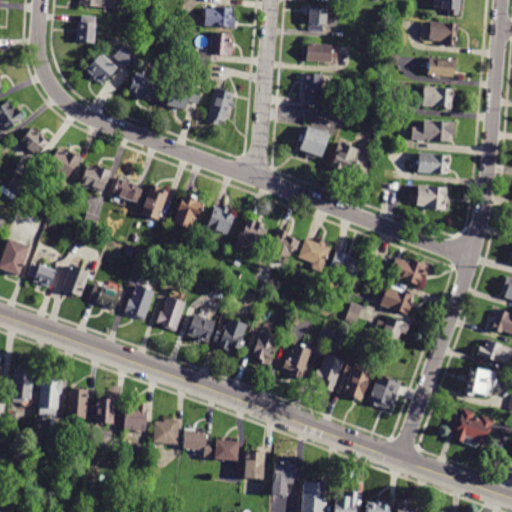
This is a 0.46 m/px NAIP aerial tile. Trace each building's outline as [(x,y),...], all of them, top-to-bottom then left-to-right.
[(442,0),(441,10),(448,11),(448,16),(459,17),(460,0),(442,0)] [(216,6),(216,8),(205,8),(204,25),(234,26),(235,16),(232,16),(232,7),(216,6)] [(311,9),(309,32),(322,33),(322,28),(327,28),(328,11),(311,9)] [(82,15),(96,16),(94,43),(77,41),(78,21),(81,21),(82,15)] [(431,24),(430,41),(446,42),(445,46),(456,47),(457,26),(431,24)] [(212,32),(211,53),(228,54),(228,53),(232,53),(233,41),(230,41),(230,33),(212,32)] [(114,56),(125,43),(137,54),(126,67),(114,56)] [(307,43),(306,60),(330,62),(332,44),(307,43)] [(86,68),(92,73),(91,75),(96,79),(97,78),(103,83),(117,67),(101,52),(86,68)] [(429,59),(428,77),(454,79),(455,61),(429,59)] [(305,73),(303,91),(305,91),(304,104),(319,105),(322,74),(305,73)] [(137,75),(129,94),(149,102),(157,83),(137,75)] [(171,90),(171,92),(166,91),(163,102),(168,103),(167,107),(187,112),(189,103),(198,106),(202,89),(191,86),(189,95),(171,90)] [(215,87),(234,92),(232,101),(234,101),(233,106),(230,106),(226,122),(218,120),(217,124),(208,122),(209,117),(208,117),(215,87)] [(424,88),(423,107),(438,108),(438,111),(451,112),(453,91),(424,88)] [(0,107),(0,126),(4,133),(23,120),(10,101),(0,107)] [(413,129),(412,142),(451,145),(451,135),(454,136),(455,125),(425,122),(424,130),(413,129)] [(307,126),(304,135),(300,134),(298,140),(302,141),(299,149),(321,157),(329,134),(307,126)] [(32,129),(20,143),(37,158),(49,144),(32,129)] [(340,143),(331,167),(354,176),(362,152),(340,143)] [(59,151),(49,168),(67,179),(80,159),(71,154),(69,158),(59,151)] [(420,155),(418,174),(447,176),(448,157),(420,155)] [(88,167),(81,186),(103,194),(111,173),(96,167),(95,170),(88,167)] [(10,185),(20,193),(29,182),(18,174),(10,185)] [(119,179),(113,196),(138,204),(142,191),(137,189),(138,185),(119,179)] [(152,185),(142,215),(159,221),(168,194),(160,191),(161,188),(152,185)] [(419,188),(417,206),(427,207),(427,210),(446,212),(446,206),(448,206),(449,199),(447,199),(447,190),(419,188)] [(183,199),(174,224),(191,230),(196,216),(200,217),(201,212),(198,211),(201,204),(196,203),(198,198),(193,196),(191,202),(183,199)] [(58,203),(54,217),(63,220),(68,207),(58,203)] [(216,208),(208,229),(229,236),(235,218),(228,216),(230,210),(223,207),(222,210),(216,208)] [(88,214),(83,227),(95,232),(100,218),(88,214)] [(248,220),(238,248),(258,255),(266,231),(263,230),(265,226),(248,220)] [(279,230),(268,259),(287,266),(291,254),(295,256),(299,243),(288,239),(290,234),(279,230)] [(8,238),(0,261),(0,267),(19,275),(29,246),(8,238)] [(306,240),(299,259),(314,264),(312,269),(322,272),(331,249),(326,247),(327,244),(320,242),(319,245),(306,240)] [(128,248),(126,254),(132,256),(134,250),(128,248)] [(337,253),(331,270),(344,275),(342,280),(353,283),(361,261),(337,253)] [(396,258),(392,268),(397,269),(394,278),(419,287),(422,280),(425,281),(428,274),(424,273),(427,266),(409,260),(408,262),(396,258)] [(32,266),(28,277),(34,280),(33,283),(50,288),(55,272),(40,266),(39,268),(32,266)] [(71,268),(62,292),(81,299),(89,274),(71,268)] [(501,298),(511,299),(511,278),(505,278),(501,298)] [(95,287),(90,298),(97,301),(96,304),(114,312),(120,296),(103,289),(102,290),(95,287)] [(137,287),(132,302),(129,300),(125,314),(145,321),(155,293),(137,287)] [(389,289),(382,306),(408,316),(416,296),(407,293),(406,295),(389,289)] [(168,298),(163,313),(161,312),(157,325),(177,331),(186,304),(168,298)] [(353,304),(346,321),(357,325),(363,308),(353,304)] [(272,306),(266,321),(272,323),(278,308),(272,306)] [(511,315),(499,311),(491,334),(500,337),(502,332),(511,335),(511,315)] [(195,316),(188,337),(209,344),(216,323),(195,316)] [(389,318),(386,325),(379,322),(375,331),(382,334),(381,337),(398,343),(401,334),(407,336),(411,326),(389,318)] [(229,320),(219,348),(228,351),(229,348),(242,352),(245,343),(242,342),(247,327),(229,320)] [(262,333),(253,355),(257,357),(256,360),(263,363),(265,358),(271,360),(279,340),(262,333)] [(511,350),(488,342),(485,350),(480,348),(477,357),(507,367),(511,353),(511,350)] [(295,346),(290,361),(287,360),(284,370),(291,373),(289,379),(302,383),(312,352),(295,346)] [(326,357),(321,371),(318,370),(314,381),(323,384),(322,389),(332,393),(343,363),(326,357)] [(349,360),(344,373),(351,375),(344,394),(364,401),(372,376),(358,371),(360,364),(349,360)] [(15,370),(12,406),(23,407),(24,401),(31,401),(34,372),(15,370)] [(471,370),(467,394),(490,398),(494,374),(471,370)] [(378,377),(368,405),(390,413),(400,385),(378,377)] [(42,381),(39,416),(57,417),(59,395),(62,396),(63,382),(42,381)] [(70,387),(67,418),(85,419),(88,389),(70,387)] [(97,400),(96,424),(115,426),(116,399),(107,399),(107,400),(97,400)] [(126,412),(124,432),(145,434),(148,405),(134,404),(133,413),(126,412)] [(464,410),(460,422),(451,419),(446,432),(454,434),(452,441),(475,449),(478,443),(486,445),(494,420),(464,410)] [(154,420),(164,421),(164,418),(179,419),(177,443),(153,442),(154,420)] [(185,433),(184,451),(205,452),(204,459),(212,460),(213,444),(207,443),(207,434),(185,433)] [(216,439),(239,441),(237,460),(214,458),(216,439)] [(246,453),(245,480),(264,481),(266,452),(256,451),(256,453),(246,453)] [(276,464),(274,497),(286,498),(286,486),(294,486),(295,465),(290,465),(290,462),(281,461),(281,464),(276,464)] [(304,481),(301,511),(324,511),(327,483),(304,481)] [(336,497),(335,511),(358,511),(360,492),(349,492),(348,498),(336,497)] [(368,503),(367,511),(390,511),(391,505),(368,503)]
